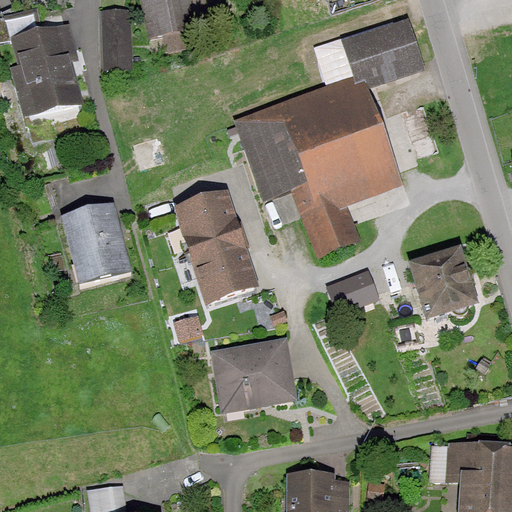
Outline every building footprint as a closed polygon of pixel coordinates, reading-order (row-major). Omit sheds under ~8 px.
[(139,0),(148,44),(164,41),(167,57),(200,51),(197,33),(218,29),(213,0),(139,0)] [(102,17),(104,76),(134,75),(132,16),(102,17)] [(409,19),(343,40),(355,79),(361,94),(368,92),(427,73),(409,19)] [(3,31),(0,31),(0,53),(9,51),(3,31)] [(12,77),(25,127),(85,111),(73,68),(80,67),(71,33),(13,48),(20,75),(12,77)] [(355,79),(234,123),(264,201),(291,191),(310,184),(324,220),(349,210),(405,189),(368,92),(361,94),(355,79)] [(362,244),(349,210),(324,220),(310,184),(291,191),(318,261),(362,244)] [(225,190),(174,208),(208,303),(259,285),(245,246),(225,190)] [(114,203),(63,217),(82,285),(133,272),(122,233),(114,203)] [(462,246),(410,263),(428,321),(480,304),(462,246)] [(365,282),(325,295),(333,320),(374,307),(365,282)] [(198,316),(176,323),(181,342),(204,334),(198,316)] [(289,340),(211,352),(221,416),(264,409),(299,404),(289,340)] [(459,485),(458,511),(511,511),(511,446),(450,444),(450,448),(434,448),(432,484),(459,485)] [(288,511),(350,511),(351,484),(333,484),(333,476),(289,476),(288,511)] [(91,511),(127,511),(124,486),(89,491),(91,511)]
